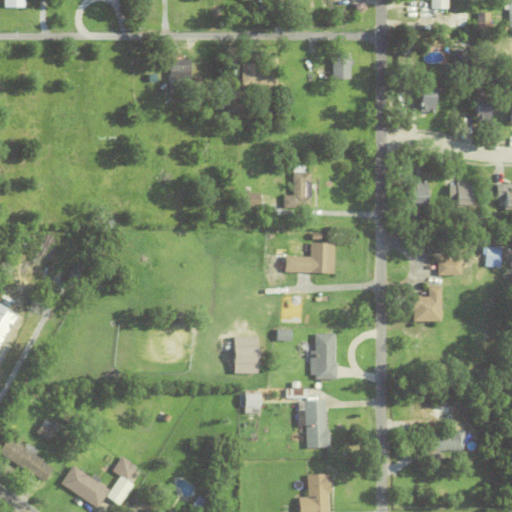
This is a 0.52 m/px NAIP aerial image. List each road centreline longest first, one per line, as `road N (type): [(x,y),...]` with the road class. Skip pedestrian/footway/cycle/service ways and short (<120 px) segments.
road 1 (residential): [(382,511),(382,0)]
road 2 (residential): [(382,38),(0,36)]
road 3 (residential): [(381,245),(511,245)]
road 4 (residential): [(511,380),(381,380)]
road 5 (residential): [(382,138),(511,152)]
